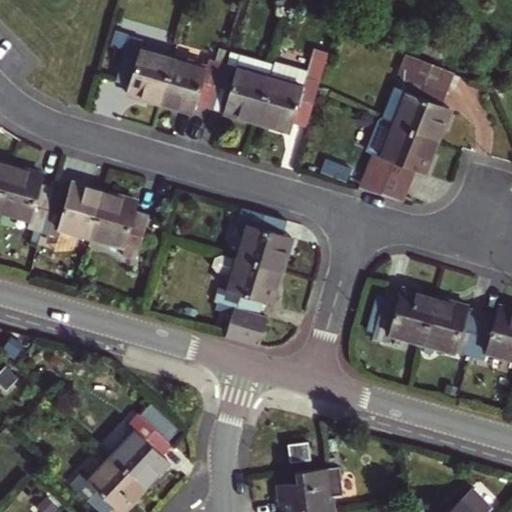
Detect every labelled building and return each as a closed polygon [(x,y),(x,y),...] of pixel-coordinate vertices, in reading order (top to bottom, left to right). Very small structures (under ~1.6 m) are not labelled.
[(161,105),(173,63),(138,53),(141,43),(128,39),(116,83),(130,87),(127,97),(161,105)] [(307,128),(315,97),(327,56),(311,52),(305,75),(273,66),(273,69),(258,124),(292,134),(294,125),(307,128)] [(227,56),(224,66),(211,112),(258,124),(273,69),(227,56)] [(407,94),(394,127),(438,145),(451,111),(441,107),(454,75),(405,57),(399,76),(404,78),(399,91),(407,94)] [(211,112),(224,66),(210,62),(207,73),(173,63),(161,105),(196,115),(198,108),(211,112)] [(425,177),(438,145),(394,127),(381,160),(373,157),(359,193),(403,204),(416,173),(425,177)] [(0,201),(9,169),(0,166),(0,201)] [(43,178),(9,169),(0,201),(0,214),(31,223),(29,232),(42,235),(54,190),(41,186),(43,178)] [(67,193),(54,190),(42,235),(54,238),(57,229),(93,239),(105,195),(69,185),(67,193)] [(137,203),(105,195),(93,239),(126,248),(123,257),(135,260),(147,215),(135,212),(137,203)] [(286,223),(240,210),(237,222),(245,225),(236,259),(281,272),(291,237),(282,234),(286,223)] [(281,272),(236,259),(226,293),(219,290),(215,304),(233,309),(225,337),(261,347),(269,320),(259,316),(262,302),(272,305),(281,272)] [(390,336),(425,345),(436,299),(402,290),(399,300),(388,297),(387,299),(377,335),(376,340),(389,344),(390,336)] [(387,299),(378,296),(367,332),(377,335),(387,299)] [(425,345),(471,358),(484,313),(436,299),(425,345)] [(484,313),(471,358),(484,362),(487,350),(511,356),(511,308),(500,305),(497,316),(484,313)] [(137,433),(112,459),(145,491),(170,464),(163,458),(173,448),(139,417),(131,426),(137,433)] [(305,448),(284,451),(287,468),(307,465),(305,448)] [(82,478),(73,487),(99,511),(112,511),(115,510),(117,511),(125,511),(145,491),(112,459),(88,484),(82,478)] [(336,472),(291,478),(292,487),(273,490),(275,511),(330,511),(329,500),(340,499),(336,472)] [(487,511),(488,511),(467,493),(450,511),(487,511)]
